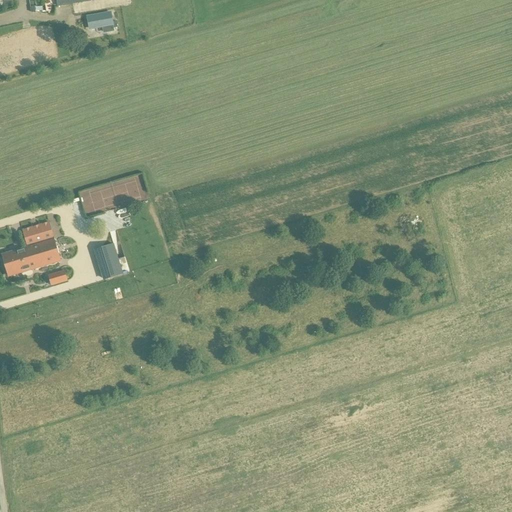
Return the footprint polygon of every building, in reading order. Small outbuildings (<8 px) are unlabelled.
[(111,13),(89,17),(91,29),(104,27),(105,33),(114,31),(113,28),(112,23),(111,13)] [(27,247),(23,248),(23,249),(4,255),(10,276),(62,261),(50,223),(22,231),(27,247)] [(96,250),(105,280),(123,274),(114,244),(96,250)] [(64,272),(48,277),(51,288),(68,283),(64,272)] [(133,286),(115,291),(117,299),(136,294),(133,286)]
